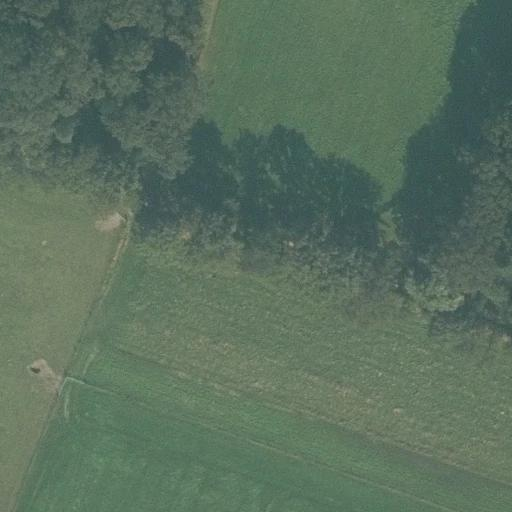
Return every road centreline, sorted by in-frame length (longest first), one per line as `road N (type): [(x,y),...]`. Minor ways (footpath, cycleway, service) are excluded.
road 1 (track): [(154,202),(511,323)]
road 2 (track): [(14,511),(143,198)]
road 3 (track): [(0,149),(154,202)]
